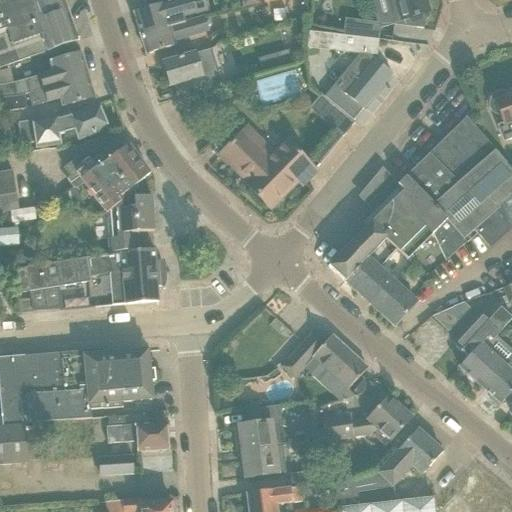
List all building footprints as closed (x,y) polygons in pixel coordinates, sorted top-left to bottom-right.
[(0,0),(0,68),(76,42),(61,0),(0,0)] [(181,17),(202,11),(199,0),(180,0),(133,14),(139,36),(183,23),(181,17)] [(383,0),(384,3),(390,22),(424,13),(420,0),(383,0)] [(173,42),(208,31),(204,17),(183,23),(139,36),(146,56),(175,47),(173,42)] [(376,40),(377,27),(354,24),(352,37),(376,40)] [(330,35),(329,51),(343,53),(360,55),(367,55),(375,56),(376,40),(352,37),(342,36),(330,35)] [(221,86),(216,69),(210,50),(161,64),(162,65),(164,65),(170,86),(168,86),(168,88),(185,82),(189,94),(186,95),(186,96),(221,86)] [(287,51),(275,54),(279,68),(291,64),(287,51)] [(27,95),(87,78),(80,54),(49,63),(52,73),(15,83),(0,86),(0,99),(19,97),(25,95),(27,95)] [(360,55),(334,86),(336,88),(347,96),(362,109),(391,75),(370,58),(367,55),(360,55)] [(62,108),(93,99),(87,78),(27,95),(31,108),(59,99),(62,108)] [(511,95),(509,97),(505,94),(501,93),(496,94),(492,96),(490,100),(489,104),(490,108),(491,112),(495,114),(499,115),(502,124),(496,127),(502,143),(511,139),(511,95)] [(0,111),(27,107),(25,95),(19,97),(0,99),(0,111)] [(354,123),(338,111),(320,96),(308,110),(343,137),(354,123)] [(21,145),(35,143),(36,149),(59,146),(58,136),(74,131),(78,141),(107,129),(105,125),(106,123),(104,118),(102,117),(97,107),(69,118),(68,115),(57,118),(18,124),(21,145)] [(511,172),(480,133),(466,118),(404,179),(463,240),(473,231),(475,233),(476,232),(472,229),(498,203),(499,205),(511,195),(511,172)] [(209,136),(215,149),(212,152),(218,158),(216,160),(217,161),(221,157),(248,183),(245,185),(270,209),(271,207),(269,205),(295,179),(301,185),(314,172),(300,158),(294,152),(292,151),(295,148),(288,141),(276,153),(246,126),(237,137),(224,124),(210,138),(209,136)] [(142,181),(149,175),(127,146),(102,165),(97,158),(66,180),(73,190),(78,190),(83,188),(104,214),(106,214),(118,204),(113,197),(119,194),(121,197),(142,181)] [(1,173),(0,172),(0,195),(15,193),(12,171),(1,173)] [(466,243),(463,240),(404,179),(397,186),(401,191),(401,192),(377,216),(376,215),(374,217),(375,218),(349,244),(327,267),(344,283),(366,259),(367,259),(378,249),(385,242),(396,252),(406,261),(432,235),(445,261),(466,243)] [(106,214),(105,215),(107,239),(109,253),(118,252),(138,250),(137,233),(153,232),(151,197),(134,199),(133,188),(142,181),(121,197),(119,194),(113,197),(118,204),(106,214)] [(15,193),(0,195),(0,214),(18,211),(15,193)] [(498,203),(472,229),(476,232),(475,233),(487,247),(509,228),(511,233),(511,195),(499,205),(498,203)] [(0,234),(0,246),(14,245),(13,233),(0,234)] [(379,270),(396,252),(385,242),(378,249),(367,259),(366,259),(344,283),(368,305),(391,282),(379,270)] [(158,262),(155,262),(154,250),(134,252),(13,271),(17,294),(92,282),(91,278),(109,275),(111,306),(158,303),(157,287),(160,287),(163,288),(164,285),(165,281),(165,277),(165,275),(165,274),(163,267),(161,261),(158,262)] [(403,292),(408,286),(399,278),(394,284),(391,282),(368,305),(393,328),(415,304),(403,292)] [(511,285),(503,289),(509,305),(511,303),(511,285)] [(491,301),(452,344),(467,358),(487,337),(491,341),(511,319),(491,301)] [(461,304),(430,319),(446,333),(467,310),(461,304)] [(282,339),(288,332),(272,318),(265,325),(282,339)] [(331,336),(325,343),(313,332),(280,368),(295,382),(304,371),(340,405),(352,398),(346,392),(367,369),(331,336)] [(467,358),(458,368),(483,390),(504,367),(502,365),(486,350),(493,343),(491,341),(487,337),(467,358)] [(0,411),(1,427),(28,425),(41,424),(90,420),(89,410),(103,409),(103,410),(122,408),(122,403),(151,401),(149,382),(155,382),(154,369),(148,370),(146,352),(102,355),(102,350),(23,357),(0,358),(0,411)] [(504,367),(483,390),(491,398),(489,400),(496,406),(498,404),(499,405),(506,399),(511,404),(511,354),(502,365),(504,367)] [(364,378),(353,390),(359,395),(370,383),(364,378)] [(349,415),(321,420),(325,445),(370,437),(377,429),(391,441),(407,423),(411,418),(387,397),(374,412),(368,418),(350,421),(349,415)] [(284,446),(279,407),(251,410),(253,425),(237,427),(241,452),(281,447),(284,446)] [(166,424),(125,427),(124,418),(108,419),(108,428),(105,428),(107,444),(136,443),(137,453),(168,451),(166,424)] [(0,465),(30,463),(28,425),(1,427),(0,426),(0,465)] [(415,431),(377,471),(393,485),(411,466),(421,475),(428,468),(442,453),(416,430),(415,431)] [(281,447),(241,452),(244,479),(264,476),(277,475),(285,473),(281,447)] [(100,477),(131,475),(130,458),(99,460),(100,477)] [(300,489),(322,486),(320,472),(289,475),(291,489),(300,488),(300,489)] [(302,503),(300,489),(300,488),(291,489),(246,494),(248,511),(277,511),(277,506),(302,503)] [(171,511),(171,503),(151,504),(151,500),(104,503),(105,511),(171,511)] [(358,507),(336,508),(336,511),(434,511),(435,511),(425,511),(402,511),(401,502),(382,504),(358,507)]
